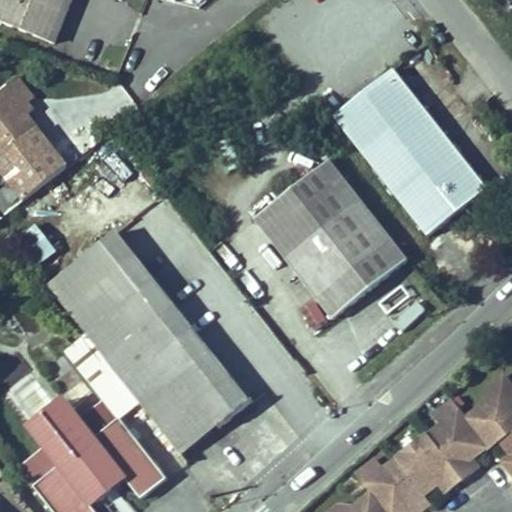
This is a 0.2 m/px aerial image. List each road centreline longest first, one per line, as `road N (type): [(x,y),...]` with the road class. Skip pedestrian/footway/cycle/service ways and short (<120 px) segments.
road 1 (residential): [(266,511),(274,495),(511,303)]
road 2 (residential): [(90,138),(269,0)]
road 3 (residential): [(418,0),(511,117)]
